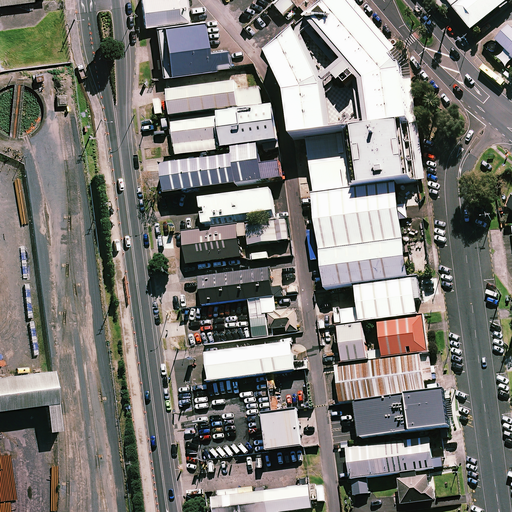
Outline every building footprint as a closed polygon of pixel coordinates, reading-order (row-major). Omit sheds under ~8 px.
[(189,0),(144,0),(147,20),(192,14),(189,0)] [(339,0),(281,0),(275,6),(286,19),(300,7),(314,22),(339,0)] [(334,77),(343,88),(347,85),(352,91),(355,88),(360,124),(329,128),(330,135),(356,131),(363,131),(369,130),(405,125),(409,125),(412,124),(404,71),(343,0),(339,0),(314,22),(310,26),(303,33),(307,37),(339,73),(334,77)] [(460,0),(455,4),(474,27),(505,0),(460,0)] [(203,17),(161,24),(169,71),(232,62),(229,47),(208,50),(203,17)] [(511,30),(509,27),(495,41),(506,52),(499,59),(506,66),(511,59),(511,30)] [(307,37),(303,33),(271,60),(289,97),(294,139),(307,137),(330,135),(329,128),(325,91),(302,41),(307,37)] [(170,89),(174,116),(219,109),(264,102),(260,82),(238,85),(237,78),(170,89)] [(224,148),(232,147),(279,139),(273,101),(264,102),(219,109),(223,140),(224,148)] [(223,140),(219,109),(174,116),(178,145),(223,140)] [(307,137),(315,197),(364,190),(371,189),(399,185),(412,183),(416,183),(409,125),(405,125),(369,130),(363,131),(356,131),(330,135),(307,137)] [(233,153),(164,163),(169,194),(264,179),(259,143),(232,147),(233,153)] [(315,197),(324,256),(407,244),(399,185),(371,189),(364,190),(315,197)] [(200,200),(204,224),(280,213),(276,188),(200,200)] [(278,224),(281,244),(292,243),(289,223),(278,224)] [(241,229),(242,240),(250,239),(251,248),(281,244),(278,224),(241,229)] [(240,227),(184,235),(189,268),(245,260),(240,227)] [(362,290),(413,283),(407,244),(324,256),(329,294),(362,290)] [(272,263),(200,274),(205,303),(276,292),(272,263)] [(413,283),(362,290),(368,328),(385,326),(419,322),(413,283)] [(268,314),(277,313),(275,298),(249,301),(254,339),(269,337),(266,315),(268,314)] [(277,313),(268,314),(270,331),(285,329),(286,334),(298,332),(296,312),(290,313),(290,310),(277,312),(277,313)] [(430,320),(419,322),(385,326),(390,364),(425,359),(435,357),(430,320)] [(373,366),(368,328),(345,331),(350,369),(373,366)] [(291,340),(206,352),(211,382),(296,370),(291,340)] [(350,369),(341,371),(346,407),(360,406),(414,398),(430,396),(425,359),(390,364),(373,366),(350,369)] [(53,372),(0,379),(0,439),(61,431),(53,372)] [(414,398),(360,406),(365,441),(418,434),(453,429),(448,394),(430,396),(414,398)] [(301,404),(263,409),(270,449),(307,443),(301,404)] [(433,437),(350,450),(354,482),(438,469),(433,437)] [(308,479),(212,493),(214,511),(257,511),(312,504),(308,479)] [(431,480),(402,484),(406,508),(439,504),(437,490),(433,491),(431,480)]
